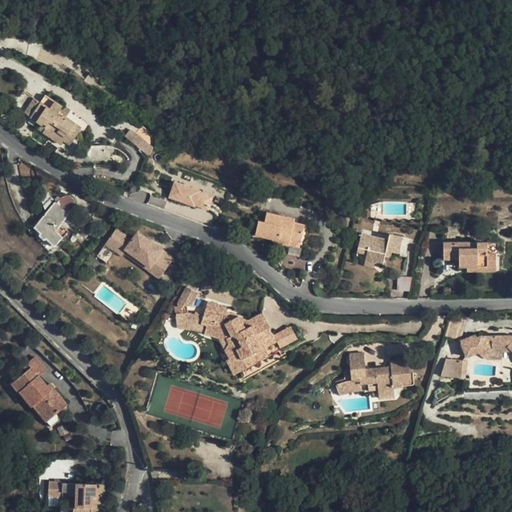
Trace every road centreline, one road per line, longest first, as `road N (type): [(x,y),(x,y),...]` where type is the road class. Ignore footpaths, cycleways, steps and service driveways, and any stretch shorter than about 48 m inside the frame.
road 1 (tertiary): [(511,305),(303,302),(233,243),(78,182),(0,130)]
road 2 (tertiary): [(0,283),(107,385),(125,411),(135,475)]
road 3 (residential): [(0,19),(113,60),(132,46),(86,0)]
